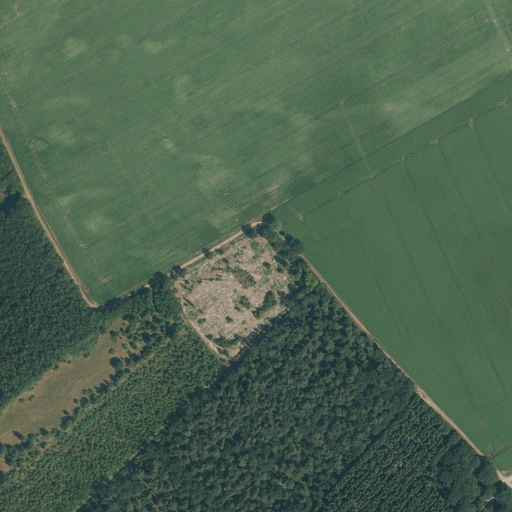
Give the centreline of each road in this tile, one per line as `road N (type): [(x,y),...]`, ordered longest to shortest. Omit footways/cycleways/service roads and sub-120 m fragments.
road 1 (track): [(416,386),(264,222),(112,305),(88,304),(0,133)]
road 2 (track): [(72,511),(318,278)]
road 3 (track): [(505,482),(416,386)]
